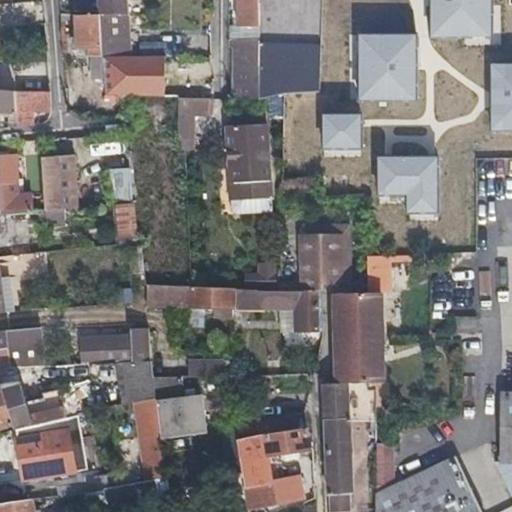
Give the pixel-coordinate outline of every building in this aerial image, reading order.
[(96,10),(100,47),(100,54),(125,53),(125,17),(127,17),(127,0),(86,0),(87,10),(96,10)] [(245,0),(245,15),(260,14),(259,0),(245,0)] [(89,48),(100,47),(96,10),(87,10),(69,10),(72,41),(88,40),(89,48)] [(89,54),(93,80),(103,79),(103,76),(101,57),(100,54),(89,54)] [(150,56),(126,56),(101,57),(103,76),(163,74),(163,58),(150,58),(150,56)] [(203,91),(203,77),(164,78),(164,92),(203,91)] [(105,99),(124,99),(142,99),(141,87),(141,85),(104,86),(105,99)] [(157,87),(141,87),(142,99),(157,98),(157,93),(157,87)] [(0,112),(10,114),(11,91),(0,89),(0,112)] [(14,121),(21,120),(29,120),(30,102),(41,104),(42,94),(16,91),(14,121)] [(177,98),(178,106),(178,113),(207,112),(206,98),(177,98)] [(493,160),(511,160),(511,107),(493,108),(493,160)] [(234,183),(237,183),(240,182),(241,198),(269,196),(264,124),(225,126),(227,161),(232,160),(234,183)] [(21,154),(1,155),(6,214),(39,210),(37,192),(25,193),(21,154)] [(61,189),(68,188),(74,187),(71,164),(66,165),(65,156),(47,158),(53,209),(63,208),(61,189)] [(132,166),(106,167),(107,198),(132,197),(132,166)] [(391,231),(409,228),(426,224),(424,208),(421,191),(384,198),(391,231)] [(123,242),(129,242),(135,241),(130,200),(117,202),(123,242)] [(438,205),(424,208),(426,224),(432,253),(445,253),(438,205)] [(317,287),(340,286),(340,283),(348,282),(344,227),(314,229),(315,239),(300,240),(298,241),(300,278),(279,279),(279,289),(310,289),(316,289),(317,289),(317,287)] [(314,229),(299,230),(300,240),(315,239),(314,229)] [(389,289),(390,258),(366,257),(365,289),(389,289)] [(316,331),(316,289),(310,289),(279,289),(144,284),(147,309),(233,311),(233,308),(297,309),(298,331),(316,331)] [(328,292),(334,385),(372,383),(379,382),(374,289),(328,292)] [(275,309),(277,331),(290,330),(288,309),(275,309)] [(90,358),(91,358),(154,350),(150,327),(129,326),(130,331),(78,337),(80,350),(89,349),(90,358)] [(37,365),(32,328),(6,330),(11,368),(37,365)] [(0,369),(11,368),(6,330),(0,330),(0,369)] [(140,397),(143,396),(160,392),(157,372),(154,350),(91,358),(97,385),(61,393),(60,388),(43,393),(45,400),(28,405),(21,383),(8,384),(0,385),(0,427),(12,425),(14,429),(140,397)] [(186,357),(186,372),(216,374),(216,359),(186,357)] [(186,372),(157,372),(160,392),(160,395),(187,391),(186,372)] [(351,500),(350,484),(349,467),(346,420),(363,420),(361,390),(372,390),(372,383),(334,385),(325,385),(327,413),(331,510),(345,510),(345,501),(351,500)] [(187,391),(160,395),(161,399),(165,429),(210,422),(204,389),(187,391)] [(152,475),(172,471),(166,448),(168,447),(165,429),(161,399),(160,395),(160,392),(143,396),(140,397),(152,475)] [(511,394),(501,394),(501,462),(494,462),(511,497),(511,394)] [(241,457),(276,451),(310,446),(307,425),(238,436),(241,457)] [(78,470),(72,449),(67,428),(17,440),(28,483),(78,470)] [(393,483),(392,442),(373,442),(374,483),(393,483)] [(480,511),(455,457),(416,476),(377,495),(377,511),(480,511)] [(104,485),(113,483),(110,468),(61,478),(64,492),(86,488),(104,485)] [(104,485),(106,491),(107,498),(146,490),(143,477),(113,483),(104,485)] [(257,497),(280,496),(303,494),(302,478),(256,481),(257,497)] [(57,494),(59,503),(60,511),(63,511),(90,506),(86,488),(64,492),(57,494)] [(0,504),(0,511),(34,511),(31,499),(0,504)]
